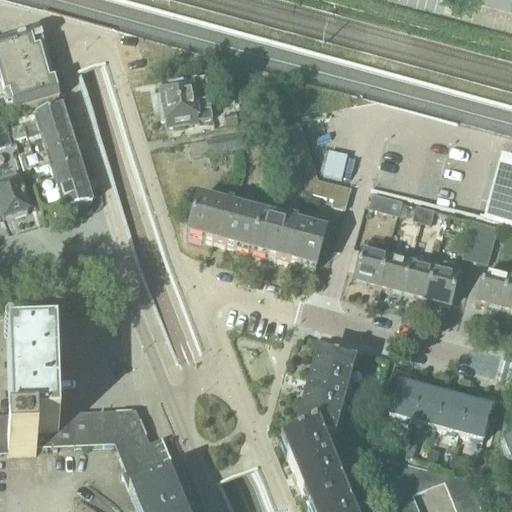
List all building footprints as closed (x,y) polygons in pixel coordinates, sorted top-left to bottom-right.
[(0,91),(3,102),(8,100),(13,117),(58,103),(53,86),(48,87),(38,54),(33,56),(31,48),(40,45),(40,46),(41,45),(37,32),(26,35),(27,39),(0,47),(0,91)] [(159,98),(156,99),(158,111),(208,103),(205,83),(204,83),(201,83),(200,83),(158,91),(159,98)] [(208,103),(158,111),(158,112),(161,125),(164,124),(165,132),(188,128),(206,124),(211,124),(211,123),(208,103)] [(22,129),(12,133),(15,143),(24,140),(25,145),(38,141),(67,131),(65,124),(65,122),(63,117),(62,115),(61,112),(57,113),(32,120),(34,129),(23,133),(22,129)] [(234,118),(223,119),(224,130),(236,128),(234,118)] [(1,126),(0,126),(0,152),(10,150),(1,126)] [(282,140),(277,162),(292,162),(304,198),(331,206),(330,211),(331,211),(343,214),(349,194),(316,185),(298,129),(283,134),(285,139),(282,140)] [(29,155),(17,158),(19,163),(20,166),(73,150),(71,143),(71,141),(69,136),(68,134),(67,131),(38,141),(40,147),(27,151),(29,155)] [(205,145),(189,148),(191,160),(207,157),(207,158),(245,152),(242,138),(205,144),(205,145)] [(73,150),(20,166),(22,174),(34,170),(36,175),(47,171),(50,177),(78,168),(78,166),(78,164),(77,159),(75,157),(73,150)] [(503,228),(511,193),(511,166),(499,163),(483,223),(503,228)] [(40,189),(33,191),(36,203),(43,200),(57,196),(85,187),(82,180),(83,178),(81,173),(80,171),(78,168),(50,177),(52,185),(40,189)] [(0,189),(0,215),(3,223),(9,221),(13,219),(14,221),(26,217),(25,215),(26,215),(28,214),(19,183),(0,189)] [(43,200),(36,203),(40,213),(51,210),(53,218),(62,215),(62,216),(64,220),(70,218),(76,216),(77,216),(75,212),(91,207),(85,187),(57,196),(43,200)] [(511,193),(503,228),(511,230),(511,193)] [(372,200),(368,213),(397,221),(400,208),(372,200)] [(187,240),(186,240),(250,258),(260,221),(196,203),(187,240)] [(416,212),(412,225),(420,228),(424,215),(416,212)] [(424,215),(420,228),(429,230),(432,217),(424,215)] [(260,221),(250,258),(314,275),(324,238),(260,221)] [(466,249),(478,253),(484,231),(472,227),(466,249)] [(497,234),(491,233),(484,231),(478,253),(491,256),(497,234)] [(363,246),(353,286),(377,292),(385,261),(388,252),(378,250),(363,246)] [(385,261),(377,292),(401,299),(410,268),(397,265),(385,261)] [(410,268),(401,299),(425,306),(434,275),(421,272),(423,265),(412,261),(410,268)] [(434,275),(425,306),(449,312),(457,282),(460,271),(437,265),(434,275)] [(507,283),(499,313),(511,316),(511,274),(510,274),(507,283)] [(507,283),(483,277),(475,307),(499,313),(507,283)] [(13,421),(0,421),(0,459),(35,459),(48,458),(69,450),(64,436),(64,434),(58,434),(56,347),(49,347),(11,348),(13,421)] [(300,414),(293,441),(304,436),(323,441),(332,444),(333,442),(349,379),(352,369),(326,362),(325,362),(325,360),(315,357),(311,375),(312,376),(301,414),(300,414)] [(397,387),(388,421),(411,427),(420,393),(419,393),(419,392),(408,389),(408,390),(397,387)] [(420,393),(411,427),(435,433),(444,400),(443,399),(431,395),(430,396),(420,393)] [(444,400),(435,433),(458,440),(467,406),(466,406),(466,405),(455,402),(454,403),(444,400)] [(489,412),(489,411),(478,408),(478,409),(467,406),(458,440),(482,446),(491,413),(489,412)] [(101,418),(84,418),(84,451),(113,450),(125,477),(120,479),(128,496),(132,495),(162,483),(171,479),(174,478),(161,445),(149,450),(137,422),(135,417),(118,417),(101,418)] [(76,418),(57,419),(57,452),(76,451),(84,451),(84,418),(76,418)] [(293,441),(278,446),(285,463),(287,463),(291,471),(302,498),(300,499),(304,511),(312,511),(342,500),(321,449),(323,444),(323,441),(304,436),(293,441)] [(382,442),(379,453),(388,456),(391,444),(382,442)] [(511,445),(501,450),(511,476),(511,445)] [(406,448),(403,460),(412,462),(415,451),(406,448)] [(430,455),(427,466),(430,467),(435,469),(438,457),(430,455)] [(376,459),(370,462),(379,485),(389,508),(411,499),(411,500),(444,486),(443,486),(455,481),(428,473),(376,459)] [(453,461),(450,473),(459,475),(462,464),(453,461)] [(455,481),(443,486),(444,486),(448,497),(469,488),(465,477),(455,481)] [(186,511),(173,478),(171,479),(162,483),(90,511),(186,511)] [(469,488),(448,497),(452,508),(474,500),(472,495),(469,488)] [(411,499),(389,508),(390,511),(412,511),(415,511),(411,500),(411,499)] [(312,511),(347,511),(342,500),(312,511)] [(474,500),(452,508),(453,511),(476,511),(478,511),(474,500)]
